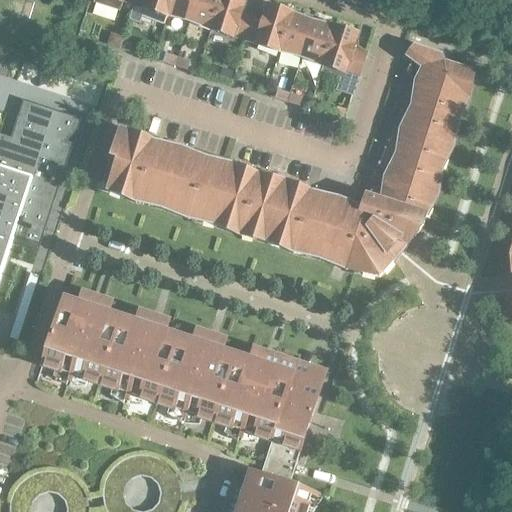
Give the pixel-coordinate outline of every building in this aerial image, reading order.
[(96,0),(95,5),(119,12),(122,2),(133,6),(135,0),(96,0)] [(134,7),(130,20),(140,24),(142,18),(164,27),(167,18),(172,0),(135,0),(133,6),(134,7)] [(172,0),(167,18),(168,19),(174,20),(174,21),(175,21),(175,20),(180,22),(181,22),(189,24),(190,24),(197,0),(172,0)] [(197,0),(190,24),(190,25),(191,24),(198,27),(198,28),(199,28),(204,30),(205,30),(210,32),(210,33),(211,33),(221,0),(197,0)] [(221,0),(211,33),(212,33),(218,34),(217,34),(218,35),(218,34),(224,36),(225,36),(233,38),(234,39),(235,38),(245,42),(246,42),(253,20),(252,19),(241,16),(246,3),(245,3),(236,0),(221,0)] [(253,20),(246,42),(257,46),(259,46),(267,49),(267,50),(267,49),(273,52),(274,52),(279,54),(279,55),(292,16),(291,16),(269,11),(269,10),(268,10),(264,23),(254,20),(254,19),(253,19),(253,20)] [(292,16),(279,55),(280,55),(286,56),(287,56),(292,57),(292,58),(293,58),(301,59),(301,60),(313,24),(312,24),(312,25),(304,21),(303,21),(298,19),(298,18),(297,19),(292,17),(293,16),(292,16)] [(313,24),(301,60),(302,60),(310,63),(310,64),(311,63),(316,65),(316,66),(317,66),(322,68),(323,69),(335,30),(334,30),(329,29),(329,28),(328,28),(328,29),(323,27),(322,27),(314,25),(313,24)] [(323,69),(322,72),(343,79),(341,84),(355,88),(352,96),(353,96),(355,89),(362,66),(365,57),(366,55),(364,55),(354,52),(358,39),(357,39),(336,31),(336,30),(335,30),(323,69)] [(111,35),(108,44),(119,48),(121,38),(111,35)] [(121,135),(105,185),(111,187),(109,194),(110,195),(111,196),(112,195),(116,197),(117,198),(117,197),(121,199),(122,200),(122,199),(123,200),(124,201),(124,200),(135,205),(137,206),(137,205),(149,208),(149,209),(150,208),(151,209),(152,209),(156,210),(157,211),(157,210),(162,211),(162,212),(164,212),(169,214),(170,214),(174,216),(175,216),(176,217),(177,217),(188,221),(188,222),(189,223),(190,222),(209,227),(210,227),(215,228),(214,228),(217,229),(221,231),(222,231),(227,233),(226,233),(227,233),(229,233),(228,234),(229,234),(241,238),(241,239),(242,239),(254,241),(254,242),(255,242),(256,242),(256,243),(257,242),(261,243),(261,244),(262,244),(267,245),(269,246),(269,245),(279,249),(279,250),(281,250),(281,251),(282,251),(293,255),(293,256),(294,256),(295,255),(306,258),(306,259),(307,259),(307,258),(308,259),(309,260),(309,259),(314,260),(314,261),(315,261),(315,260),(319,262),(322,263),(322,262),(326,264),(327,265),(327,264),(332,266),(331,267),(332,267),(332,266),(334,267),(333,267),(334,268),(334,267),(346,272),(345,272),(347,273),(347,272),(358,275),(363,276),(363,277),(364,277),(364,276),(367,277),(367,278),(368,278),(368,277),(372,278),(371,279),(372,279),(372,278),(376,279),(376,280),(377,280),(377,279),(380,280),(383,276),(384,276),(384,275),(386,272),(387,273),(387,272),(389,269),(390,269),(390,268),(392,266),(393,265),(392,265),(395,262),(394,262),(407,247),(408,247),(409,245),(410,245),(410,244),(412,241),(413,242),(413,241),(419,233),(420,233),(420,232),(422,229),(423,229),(423,228),(425,220),(426,220),(426,219),(429,209),(429,208),(428,203),(431,195),(432,195),(432,194),(431,193),(434,185),(437,181),(438,181),(439,177),(440,177),(440,176),(439,176),(441,172),(441,171),(442,167),(443,167),(443,166),(444,161),(443,155),(446,147),(447,147),(447,146),(449,137),(452,134),(453,134),(454,133),(453,133),(454,129),(455,129),(455,128),(456,124),(457,124),(457,123),(456,123),(458,119),(458,118),(459,114),(460,114),(460,113),(460,112),(459,112),(459,108),(461,99),(462,99),(463,98),(462,98),(465,89),(468,85),(469,86),(469,85),(470,80),(470,81),(471,80),(470,80),(471,75),(472,76),(472,75),(472,74),(443,64),(441,58),(415,49),(408,59),(413,63),(410,68),(409,69),(407,75),(413,80),(412,82),(411,83),(410,88),(409,88),(409,90),(406,99),(406,101),(405,105),(404,105),(403,109),(402,112),(402,113),(400,113),(399,116),(400,116),(394,129),(393,131),(394,131),(388,144),(387,145),(388,145),(385,151),(385,152),(380,165),(379,165),(378,167),(379,169),(380,168),(382,171),(383,171),(382,174),(381,177),(380,179),(381,179),(376,192),(376,193),(375,193),(372,194),(372,193),(370,193),(370,195),(369,199),(368,202),(366,210),(365,210),(364,215),(353,212),(351,214),(346,213),(348,207),(346,206),(345,209),(342,208),(339,207),(340,204),(339,204),(338,207),(335,206),(335,205),(334,206),(331,205),(332,202),(330,201),(328,207),(324,205),(324,202),(313,199),(313,196),(312,196),(311,198),(301,195),(298,197),(294,196),(296,190),(293,190),(293,192),(290,191),(289,191),(286,190),(287,188),(286,187),(285,190),(282,189),(282,188),(282,189),(279,188),(280,185),(278,185),(276,190),(271,189),(271,185),(260,182),(261,179),(260,179),(259,182),(248,178),(246,180),(241,179),(243,174),(241,173),(240,175),(237,174),(234,173),(234,171),(233,170),(232,173),(229,172),(230,172),(229,172),(226,171),(227,168),(225,168),(223,173),(218,172),(218,168),(207,165),(208,162),(207,162),(206,165),(196,161),(193,164),(189,162),(191,157),(189,156),(188,159),(185,158),(185,157),(184,157),(184,158),(181,157),(182,154),(181,154),(180,156),(177,155),(174,154),(175,152),(173,151),(172,154),(158,149),(159,149),(158,149),(155,148),(156,146),(155,145),(154,148),(151,147),(150,147),(137,143),(138,140),(136,139),(135,142),(132,141),(132,140),(132,141),(129,140),(129,137),(121,135)] [(166,54),(164,63),(175,67),(178,58),(166,54)] [(178,58),(175,67),(187,70),(190,62),(178,58)] [(165,68),(161,77),(175,82),(172,89),(198,99),(201,91),(184,84),(187,76),(165,68)] [(223,70),(220,79),(230,82),(233,73),(223,70)] [(236,74),(232,84),(243,87),(245,81),(242,76),(236,74)] [(278,91),(275,99),(287,103),(290,95),(278,91)] [(290,95),(287,103),(300,107),(302,99),(290,95)] [(0,140),(0,277),(13,239),(39,247),(80,123),(24,104),(11,144),(0,140)] [(337,108),(334,119),(344,122),(348,111),(337,108)] [(65,303),(43,370),(62,376),(64,370),(73,372),(69,383),(73,384),(76,374),(84,376),(82,383),(119,395),(122,389),(130,391),(126,402),(130,403),(133,392),(141,395),(139,402),(177,414),(179,407),(187,410),(183,420),(187,421),(191,411),(199,414),(196,420),(234,432),(236,426),(244,429),(241,439),(244,440),(248,430),(255,432),(253,439),(273,445),(262,479),(253,476),(249,490),(236,486),(227,511),(309,511),(311,507),(305,505),(308,497),(318,500),(319,497),(291,488),(294,478),(293,477),(324,377),(311,373),(307,383),(279,374),(282,363),(254,354),(251,364),(222,355),(225,344),(197,335),(194,346),(165,336),(168,326),(140,317),(137,327),(108,318),(112,307),(84,298),(80,308),(65,303)] [(8,349),(6,355),(14,357),(16,352),(8,349)] [(127,424),(143,427),(146,417),(130,413),(127,424)] [(123,497),(123,496),(123,495),(123,493),(123,491),(124,490),(125,488),(125,486),(126,485),(127,484),(128,482),(130,481),(131,480),(133,479),(134,478),(136,478),(137,477),(139,477),(141,477),(142,477),(144,477),(146,477),(148,477),(149,478),(151,479),(152,479),(154,480),(155,481),(156,483),(157,484),(158,485),(159,487),(160,488),(161,490),(181,486),(180,484),(177,477),(170,469),(162,463),(152,459),(141,458),(131,460),(122,464),(114,471),(108,479),(104,489),(104,497),(103,498),(103,499),(103,500),(123,497)] [(29,511),(30,508),(32,503),(36,498),(40,495),(45,493),(50,493),(55,493),(59,495),(63,498),(66,502),(68,506),(88,503),(87,499),(84,493),(77,485),(69,479),(59,475),(49,474),(38,476),(29,480),(21,487),(15,496),(11,505),(10,511),(29,511)] [(182,494),(182,491),(162,495),(162,496),(161,498),(161,500),(161,501),(160,503),(159,504),(158,506),(157,507),(156,509),(155,510),(153,511),(152,511),(151,511),(133,511),(132,511),(131,511),(130,510),(128,509),(127,507),(126,506),(125,504),(125,503),(124,501),(104,505),(104,506),(104,507),(104,508),(105,509),(105,510),(106,511),(179,511),(182,507),(183,496),(182,494)]
